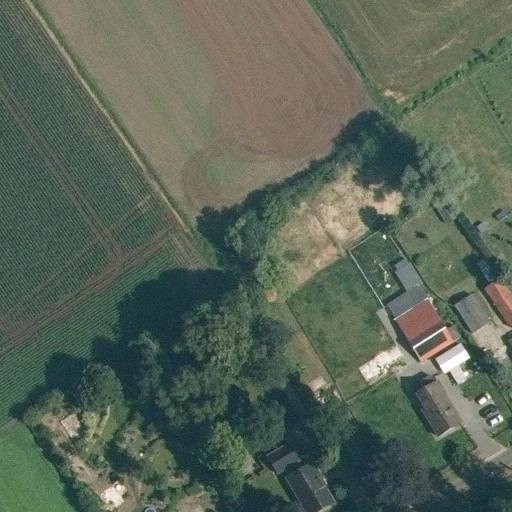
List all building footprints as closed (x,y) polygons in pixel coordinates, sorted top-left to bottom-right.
[(446,224),(458,217),(447,200),(435,207),(446,224)] [(509,329),(511,326),(511,298),(508,292),(499,279),(482,289),(509,329)] [(473,333),(489,323),(471,294),(454,305),(473,333)] [(420,363),(452,343),(425,300),(394,320),(403,336),(420,363)] [(458,346),(433,361),(442,375),(466,360),(458,346)] [(436,437),(459,423),(440,392),(442,391),(436,382),(416,394),(424,408),(420,410),(436,437)] [(289,443),(269,456),(279,473),(284,470),(289,478),(285,480),(304,511),(316,511),(332,503),(319,481),(321,480),(311,465),(301,471),(296,462),(300,460),(289,443)] [(223,505),(227,511),(241,511),(242,511),(233,499),(223,505)]
